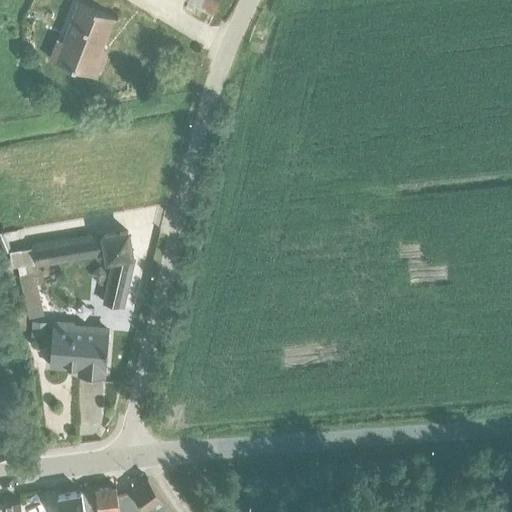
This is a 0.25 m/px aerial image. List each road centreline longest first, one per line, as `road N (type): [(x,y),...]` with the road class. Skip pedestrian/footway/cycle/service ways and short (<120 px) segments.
road 1 (unclassified): [(249,0),(205,112),(131,461)]
road 2 (tertiary): [(511,427),(131,461)]
road 3 (tertiary): [(131,461),(0,476)]
